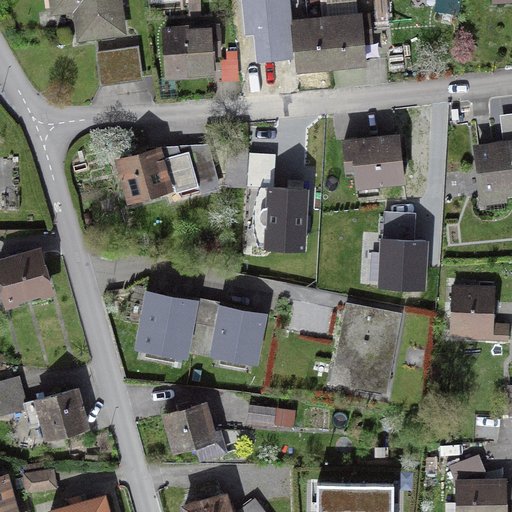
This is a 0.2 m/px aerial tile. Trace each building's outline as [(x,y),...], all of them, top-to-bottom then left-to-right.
[(78,39),(121,33),(116,0),(58,0),(59,7),(74,5),(78,39)] [(371,0),(374,29),(389,28),(386,0),(371,0)] [(367,17),(321,22),(284,25),(287,50),(291,50),(294,49),(296,68),(327,65),(363,62),(361,35),(365,34),(369,34),(367,17)] [(163,76),(212,73),(211,53),(218,53),(217,29),(163,32),(164,57),(162,57),(163,76)] [(96,54),(100,84),(136,80),(132,49),(96,54)] [(402,182),(397,138),(342,143),(345,167),(353,166),(355,187),(402,182)] [(511,190),(511,145),(476,151),(481,194),(511,190)] [(176,171),(169,147),(118,162),(128,200),(167,189),(163,174),(176,171)] [(244,152),(229,151),(227,186),(242,187),(244,152)] [(36,255),(0,265),(0,304),(46,291),(36,255)] [(470,331),(490,332),(492,290),(452,288),(450,334),(470,335),(470,331)] [(134,349),(182,358),(192,306),(144,297),(134,349)] [(380,390),(394,316),(349,307),(338,367),(360,371),(357,386),(380,390)] [(253,363),(262,319),(223,311),(215,356),(253,363)] [(0,382),(0,404),(21,399),(15,378),(0,382)] [(46,439),(85,428),(75,390),(23,404),(29,427),(42,424),(46,439)] [(202,405),(165,415),(174,450),(195,444),(199,460),(223,453),(217,430),(210,432),(202,405)] [(274,409),(248,406),(246,421),(272,424),(274,409)] [(289,411),(276,409),(275,420),(288,422),(289,411)] [(504,511),(504,483),(482,484),(481,472),(475,457),(448,467),(455,484),(455,511),(504,511)] [(24,476),(26,492),(53,488),(51,472),(24,476)] [(0,507),(11,505),(3,477),(0,478),(0,507)] [(316,511),(393,511),(393,509),(394,485),(355,484),(317,483),(317,507),(316,511)] [(231,511),(230,504),(226,505),(223,496),(183,507),(184,511),(231,511)] [(59,511),(106,511),(102,497),(59,510),(59,511)] [(241,511),(262,511),(254,501),(241,511)]
